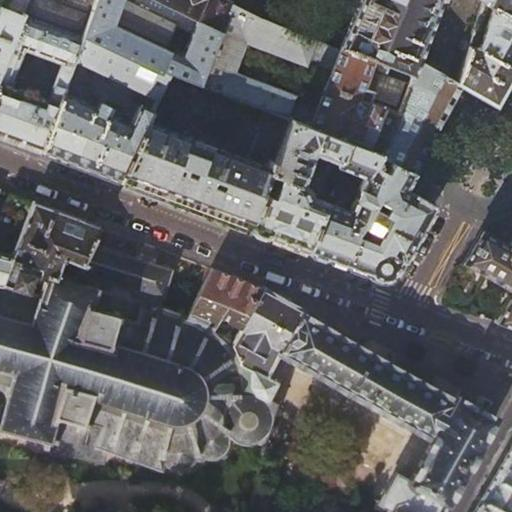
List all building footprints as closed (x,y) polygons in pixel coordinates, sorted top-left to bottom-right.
[(0,0),(0,74),(27,0),(0,0)] [(62,91),(73,60),(95,0),(27,0),(0,74),(0,136),(7,139),(20,144),(40,151),(62,91)] [(135,0),(133,5),(122,0),(95,0),(73,60),(157,99),(169,74),(198,84),(219,31),(155,0),(135,0)] [(155,0),(219,31),(230,4),(260,18),(267,4),(257,0),(155,0)] [(412,74),(411,77),(453,101),(457,93),(461,86),(497,106),(511,78),(511,0),(359,0),(337,51),(338,51),(340,47),(370,58),(410,74),(412,74)] [(337,51),(260,18),(230,4),(219,31),(198,84),(264,109),(290,119),(308,126),(337,51)] [(338,51),(337,51),(308,126),(348,142),(381,154),(383,155),(382,156),(391,161),(413,172),(428,144),(453,101),(411,77),(412,74),(410,74),(370,58),(340,47),(338,51)] [(95,107),(62,91),(40,151),(67,161),(73,164),(118,181),(147,121),(152,109),(142,104),(136,106),(129,123),(102,110),(105,103),(98,100),(95,107)] [(248,229),(290,119),(264,109),(245,158),(211,145),(212,144),(189,135),(188,137),(147,121),(118,181),(181,204),(248,229)] [(348,142),(308,126),(290,119),(248,229),(291,246),(307,251),(325,202),(326,200),(311,195),(310,191),(309,190),(307,187),(304,186),(312,164),(311,162),(316,155),(338,164),(348,142)] [(377,167),(381,154),(348,142),(338,164),(338,165),(339,165),(339,167),(363,176),(350,211),(325,202),(307,251),(345,265),(369,275),(379,278),(393,273),(396,268),(407,249),(432,203),(405,187),(413,172),(391,161),(387,172),(377,167)] [(62,212),(9,192),(3,210),(24,218),(9,254),(0,277),(0,280),(33,289),(37,277),(49,272),(72,278),(89,244),(99,225),(62,212)] [(511,238),(508,246),(481,230),(479,233),(461,264),(440,301),(464,310),(485,272),(511,287),(511,293),(496,322),(511,328),(511,238)] [(89,244),(72,278),(93,284),(149,300),(158,302),(161,296),(162,296),(171,268),(142,259),(89,244)] [(0,251),(0,277),(9,254),(0,251)] [(231,275),(211,268),(187,316),(194,318),(213,325),(215,325),(227,307),(245,317),(232,339),(232,342),(233,344),(233,347),(232,350),(243,366),(251,372),(249,381),(256,391),(266,397),(275,380),(267,375),(280,353),(303,308),(285,298),(265,286),(264,287),(231,275)] [(0,432),(1,428),(41,439),(40,447),(102,463),(106,450),(126,457),(125,460),(130,463),(132,459),(155,467),(155,470),(160,471),(161,469),(163,463),(168,467),(171,468),(176,469),(177,474),(182,473),(182,468),(185,467),(188,464),(190,461),(193,457),(197,458),(199,462),(204,460),(202,454),(204,456),(209,457),(215,456),(219,454),(223,458),(226,456),(223,451),(225,449),(227,444),(228,437),(229,436),(232,437),(240,439),(248,439),(263,443),(273,401),(266,397),(256,391),(249,381),(251,372),(243,366),(232,350),(233,347),(233,344),(232,342),(232,339),(229,334),(232,331),(228,328),(225,331),(223,330),(219,328),(214,328),(212,328),(213,325),(194,318),(187,316),(183,314),(185,309),(179,308),(177,312),(172,310),(172,309),(164,306),(163,307),(158,305),(158,302),(149,300),(93,284),(72,278),(49,272),(37,277),(33,289),(0,280),(0,432)] [(388,506),(392,508),(398,511),(441,511),(448,501),(495,417),(468,401),(457,395),(455,399),(406,371),(390,362),(390,361),(385,358),(384,359),(374,353),(374,352),(373,351),(369,349),(368,350),(321,322),(303,313),(305,309),(303,308),(280,353),(432,440),(409,480),(404,477),(388,506)] [(511,511),(511,440),(498,466),(479,499),(504,511),(511,511)] [(390,511),(392,508),(388,506),(372,498),(364,511),(318,511),(253,488),(253,490),(247,511),(390,511)] [(504,511),(479,499),(471,511),(504,511)]
